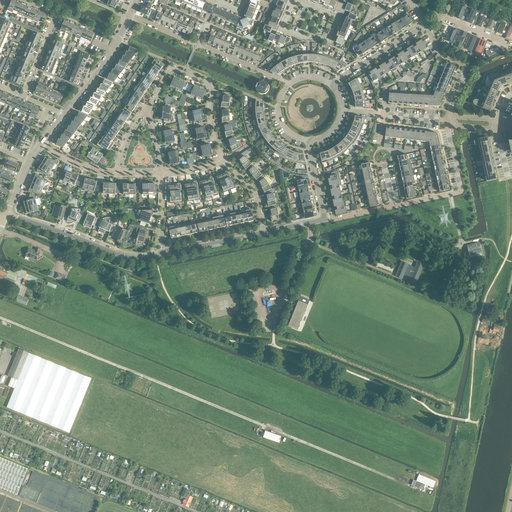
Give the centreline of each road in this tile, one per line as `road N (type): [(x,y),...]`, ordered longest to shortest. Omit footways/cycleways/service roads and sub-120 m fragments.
road 1 (track): [(415,488),(0,318)]
road 2 (residential): [(15,217),(117,254),(155,257)]
road 3 (residential): [(393,206),(461,192),(447,119)]
road 4 (residential): [(224,158),(212,125),(213,85),(172,68)]
